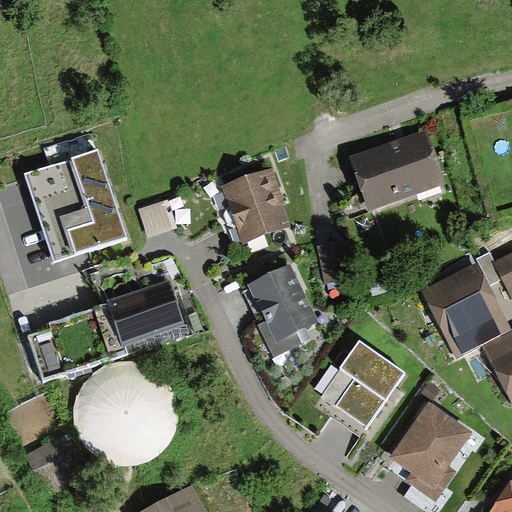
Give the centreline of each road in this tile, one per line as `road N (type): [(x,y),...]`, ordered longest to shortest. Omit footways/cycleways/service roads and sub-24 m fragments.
road 1 (residential): [(392,511),(289,442),(259,401),(188,254)]
road 2 (track): [(317,142),(307,0)]
